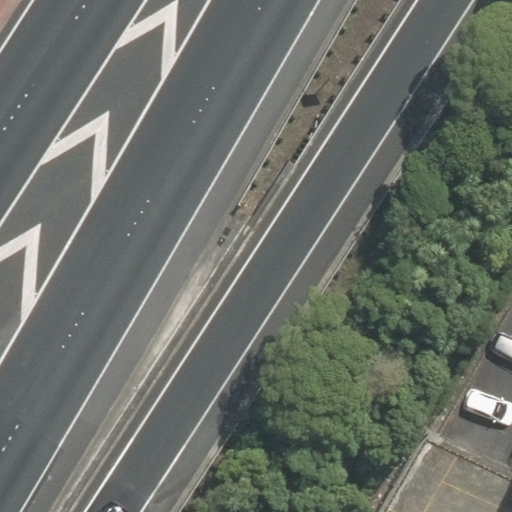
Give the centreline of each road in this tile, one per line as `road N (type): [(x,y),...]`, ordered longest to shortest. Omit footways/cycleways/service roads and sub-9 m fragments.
road 1 (motorway): [(446,0),(111,511)]
road 2 (motorway): [(264,0),(0,456)]
road 3 (motorway): [(89,0),(0,137)]
